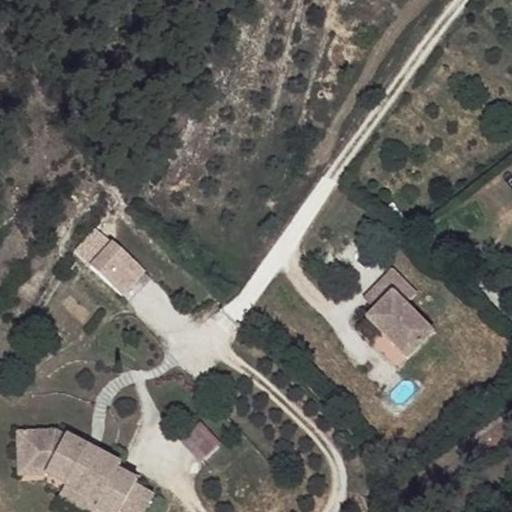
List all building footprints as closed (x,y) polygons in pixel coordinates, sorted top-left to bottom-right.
[(155,280),(125,249),(103,273),(133,303),(155,280)] [(404,280),(376,309),(386,321),(378,329),(420,371),(445,345),(417,317),(429,304),(404,280)] [(67,438),(35,440),(36,478),(60,477),(80,489),(78,495),(107,511),(160,511),(165,505),(146,494),(149,490),(130,479),(133,472),(120,465),(117,470),(97,458),(103,449),(82,438),(78,445),(67,438)] [(35,440),(28,440),(29,485),(57,484),(78,495),(80,489),(60,477),(36,478),(35,440)] [(103,449),(97,458),(117,470),(120,465),(122,461),(103,449)] [(107,511),(78,495),(71,507),(79,511),(107,511)]
